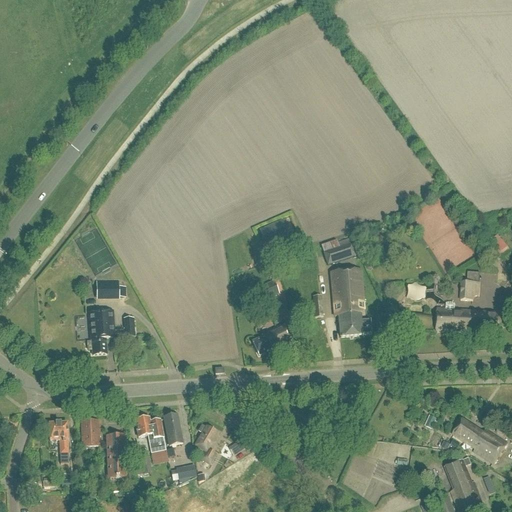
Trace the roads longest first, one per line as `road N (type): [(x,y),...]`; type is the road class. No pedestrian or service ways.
road 1 (tertiary): [(0,248),(198,0)]
road 2 (tertiary): [(230,384),(511,368)]
road 3 (tertiary): [(43,391),(230,384)]
road 4 (residential): [(332,491),(247,429),(234,413),(230,384)]
road 5 (residential): [(14,511),(16,454),(43,391)]
